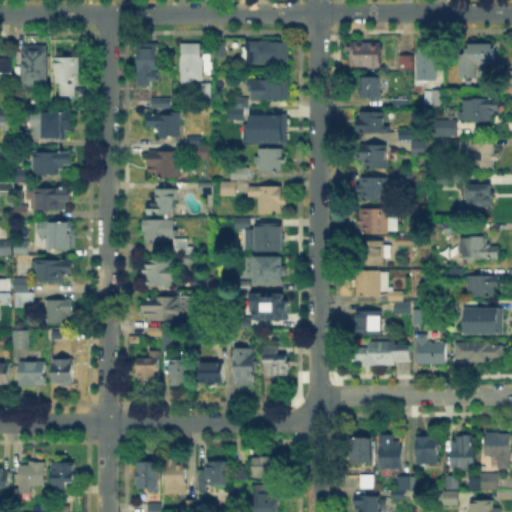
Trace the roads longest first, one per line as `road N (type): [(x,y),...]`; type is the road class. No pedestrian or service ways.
road 1 (residential): [(0,422),(291,421),(341,395),(511,395)]
road 2 (residential): [(317,511),(318,0)]
road 3 (residential): [(11,14),(511,12)]
road 4 (residential): [(106,511),(107,13)]
